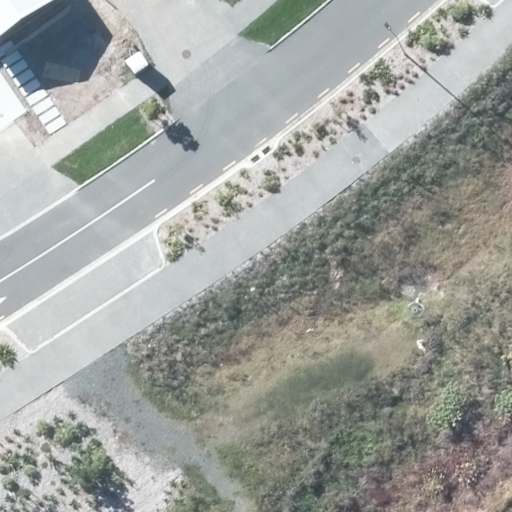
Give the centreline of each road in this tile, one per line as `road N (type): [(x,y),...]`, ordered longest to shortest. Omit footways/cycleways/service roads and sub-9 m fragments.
road 1 (residential): [(248,110),(0,277)]
road 2 (residential): [(367,0),(248,110)]
road 3 (residential): [(248,110),(165,0)]
